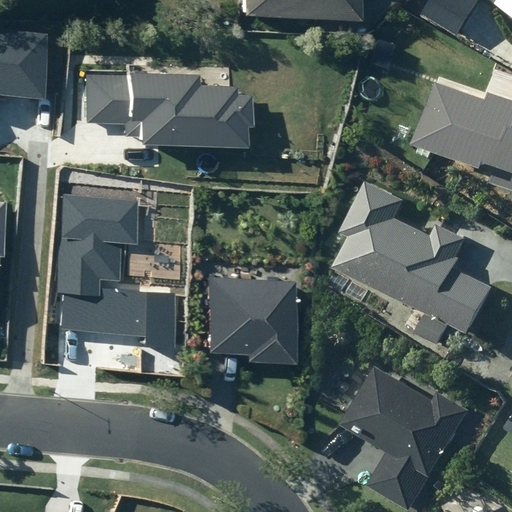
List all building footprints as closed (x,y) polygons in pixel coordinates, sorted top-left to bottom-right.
[(241,0),(241,15),(359,21),(359,0),(241,0)] [(511,0),(502,0),(499,4),(511,14),(511,0)] [(490,162),(500,165),(494,182),(511,187),(511,79),(496,75),(491,88),(496,90),(492,101),(439,84),(419,147),(487,169),(490,162)] [(399,219),(408,200),(368,180),(342,233),(351,238),(336,268),(474,335),(496,290),(454,270),(468,241),(439,226),(434,236),(399,219)] [(240,351),(239,361),(285,363),(289,281),(203,277),(199,349),(240,351)] [(370,487),(412,511),(470,411),(440,393),(435,400),(377,366),(343,425),(390,453),(370,487)]
